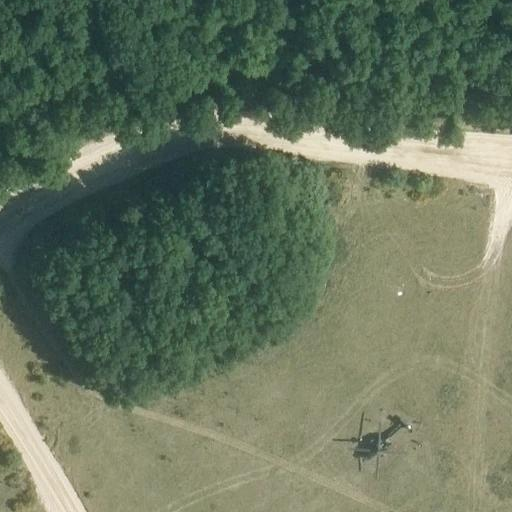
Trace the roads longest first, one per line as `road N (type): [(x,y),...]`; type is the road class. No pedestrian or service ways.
road 1 (track): [(0,219),(99,163),(202,131),(262,129),(511,160)]
road 2 (track): [(386,511),(89,392),(54,349),(0,253)]
road 3 (track): [(68,511),(0,400)]
